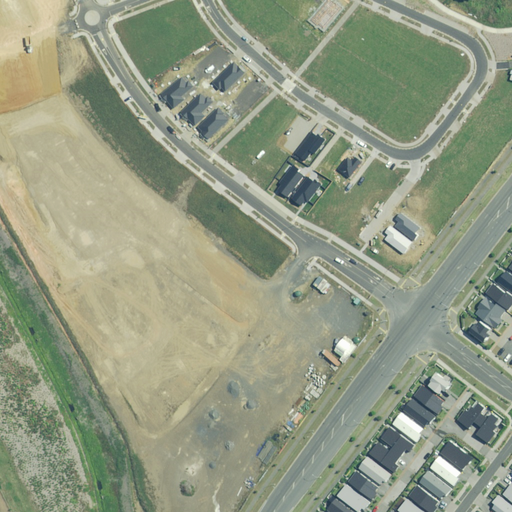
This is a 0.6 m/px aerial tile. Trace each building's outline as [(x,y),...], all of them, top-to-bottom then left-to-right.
[(233,62),(211,82),(219,91),(222,88),(225,91),(244,73),(233,62)] [(194,87),(184,77),(160,95),(172,109),(184,100),(181,97),(194,87)] [(206,99),(201,94),(181,113),(195,125),(205,116),(201,113),(212,103),(208,97),(206,99)] [(230,118),(218,108),(197,128),(208,139),(230,118)] [(316,154),(327,139),(320,133),(319,135),(314,131),(297,153),(306,161),(313,152),(316,154)] [(351,177),(364,161),(357,156),(354,160),(349,156),(340,169),(351,177)] [(301,170),(294,164),(280,183),(282,185),(278,190),(288,197),(305,175),(300,171),(301,170)] [(309,203),(323,184),(316,178),(315,180),(310,176),(293,198),(302,205),(306,201),(309,203)] [(418,232),(422,227),(402,212),(397,219),(400,221),(396,226),(416,241),(421,235),(418,232)] [(406,254),(414,242),(392,225),(386,232),(389,234),(386,239),(406,254)] [(473,332),(487,343),(493,335),(490,333),(494,328),(483,320),(480,324),(479,324),(473,332)] [(435,382),(432,386),(442,393),(445,389),(448,392),(455,384),(440,373),(434,381),(435,382)] [(424,384),(416,395),(439,414),(444,407),(442,406),(446,401),(424,384)] [(437,416),(413,398),(405,409),(426,426),(430,421),(432,423),(437,416)] [(467,410),(459,420),(471,429),(477,422),(480,424),(486,416),(482,413),(486,408),(479,403),(475,408),(473,406),(469,411),(467,410)] [(403,412),(394,423),(418,441),(423,435),(421,433),(424,429),(403,412)] [(477,433),(489,443),(497,433),(495,431),(499,426),(497,424),(500,419),(493,414),(490,419),(486,416),(480,424),(483,426),(477,433)] [(416,445),(392,427),(383,438),(395,447),(393,449),(403,456),(408,449),(411,451),(416,445)] [(442,452),(464,469),(467,465),(469,466),(475,459),(451,441),(442,452)] [(380,442),(371,454),(395,472),(401,466),(398,463),(403,456),(393,449),(392,451),(380,442)] [(369,456),(360,468),(382,485),(385,480),(388,482),(393,475),(369,456)] [(459,478),(462,474),(440,456),(431,468),(451,483),(455,486),(460,479),(459,478)] [(358,470),(349,482),(373,501),(379,493),(376,491),(379,487),(358,470)] [(420,482),(442,499),(446,494),(447,496),(453,489),(429,470),(420,482)] [(347,483),(338,495),(360,511),(364,507),(366,509),(372,501),(347,483)] [(436,507),(440,502),(418,485),(409,496),(428,511),(434,511),(438,508),(436,507)] [(511,511),(511,504),(499,494),(493,502),(497,505),(494,508),(499,511),(511,511)] [(355,511),(337,498),(328,509),(331,511),(355,511)] [(399,510),(401,511),(425,511),(408,498),(399,510)]
